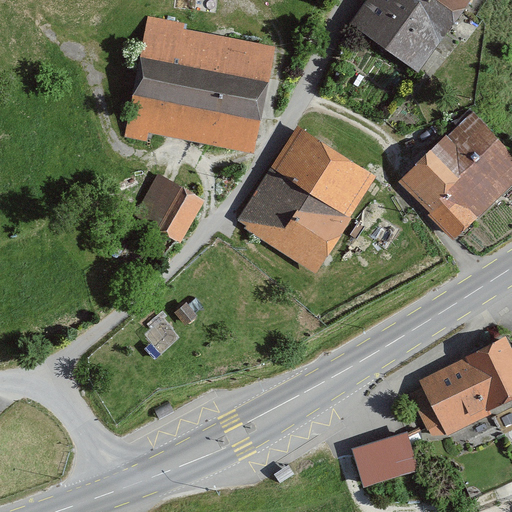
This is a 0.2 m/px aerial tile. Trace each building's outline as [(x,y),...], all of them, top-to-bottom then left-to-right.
[(462,0),(362,0),(345,27),(417,72),(462,0)] [(156,147),(158,137),(249,152),(267,47),(181,32),(182,23),(142,17),(121,141),(156,147)] [(394,180),(447,237),(511,177),(511,161),(467,113),(394,180)] [(371,176),(292,126),(230,222),(309,272),(371,176)] [(129,222),(173,245),(197,197),(153,175),(129,222)] [(511,363),(498,337),(407,384),(435,437),(511,397),(511,363)] [(406,470),(395,435),(344,451),(355,486),(406,470)]
